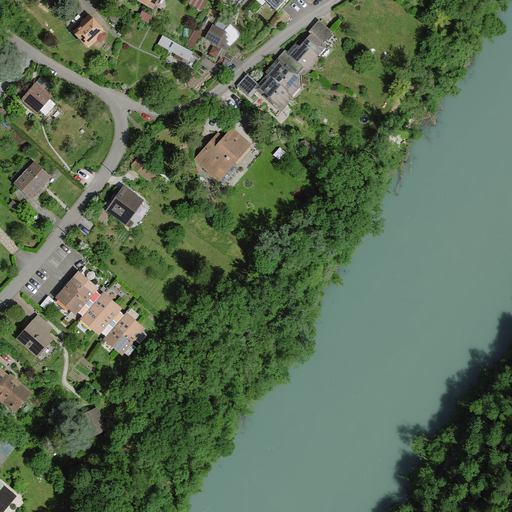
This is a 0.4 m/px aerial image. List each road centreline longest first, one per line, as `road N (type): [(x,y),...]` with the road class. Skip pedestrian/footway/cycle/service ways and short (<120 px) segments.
road 1 (residential): [(112,96),(155,112),(204,100),(335,0)]
road 2 (residential): [(112,96),(122,127),(117,151),(0,301)]
road 3 (residential): [(0,29),(112,96)]
